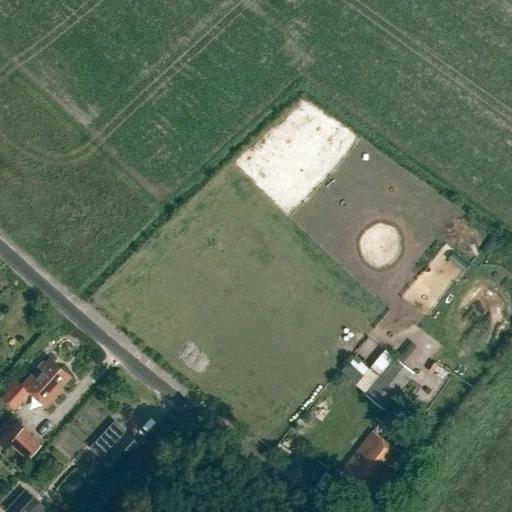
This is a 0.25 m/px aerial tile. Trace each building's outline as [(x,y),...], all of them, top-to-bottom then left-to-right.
[(385,411),(415,373),(394,357),(365,394),(385,411)] [(33,375),(22,386),(18,382),(2,399),(14,410),(29,393),(47,409),(57,397),(56,395),(71,378),(50,359),(35,377),(33,375)] [(115,421),(90,449),(118,474),(143,447),(115,421)] [(42,446),(24,429),(8,445),(27,463),(42,446)] [(402,454),(373,432),(342,473),(364,490),(368,485),(374,490),(402,454)] [(6,511),(32,511),(40,505),(25,491),(6,511)]
